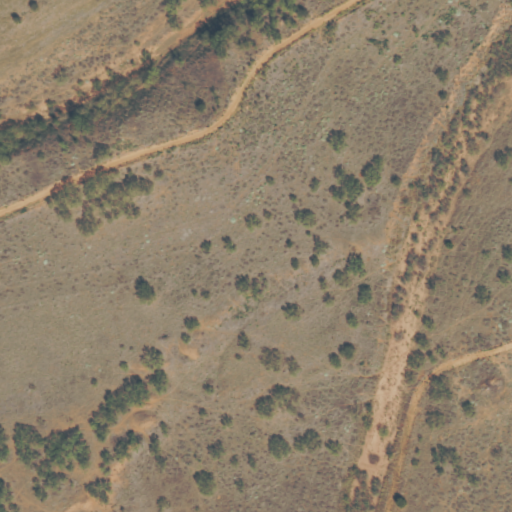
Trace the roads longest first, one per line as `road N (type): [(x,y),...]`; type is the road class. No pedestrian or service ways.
road 1 (track): [(352,0),(276,48),(228,121),(0,212)]
road 2 (track): [(389,511),(418,394),(444,366),(511,343)]
